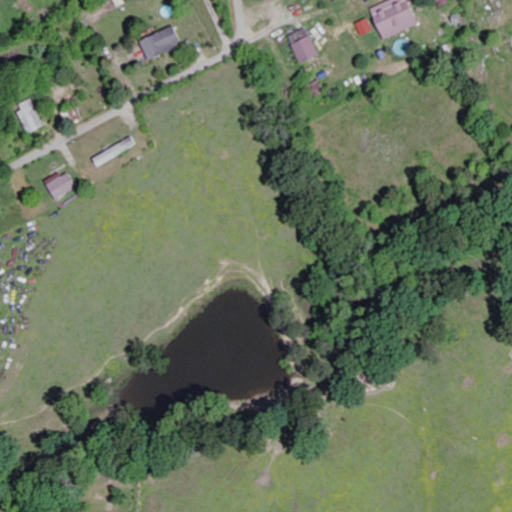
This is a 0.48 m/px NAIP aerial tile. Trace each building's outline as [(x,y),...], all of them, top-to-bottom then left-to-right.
[(397,0),(378,6),(389,38),(424,27),(415,0),(397,0)] [(153,59),(187,48),(181,28),(147,39),(153,59)] [(307,65),(326,57),(314,28),(295,35),(307,65)] [(49,127),(36,102),(21,109),(33,134),(49,127)] [(61,200),(83,188),(73,170),(51,182),(61,200)]
